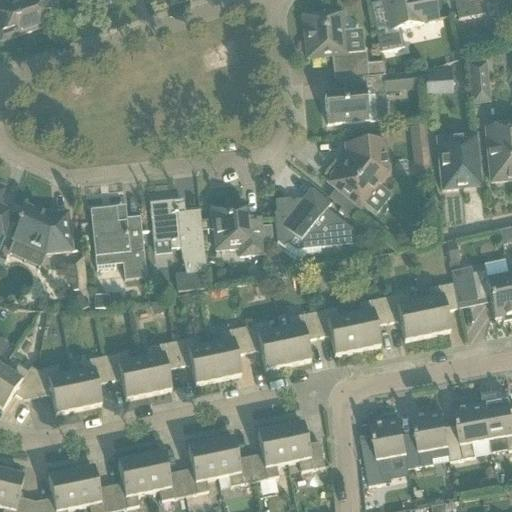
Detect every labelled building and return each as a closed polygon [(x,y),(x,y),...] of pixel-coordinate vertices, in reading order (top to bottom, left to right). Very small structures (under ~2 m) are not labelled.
[(8,7),(0,9),(0,37),(15,33),(17,38),(43,30),(41,22),(53,18),(48,5),(46,0),(26,0),(27,0),(8,7)] [(436,23),(435,13),(431,0),(383,0),(388,25),(374,28),(378,48),(380,56),(404,51),(400,32),(422,27),(421,26),(436,23)] [(483,2),(493,0),(453,0),(458,23),(486,18),(483,2)] [(334,84),(353,82),(382,79),(381,65),(367,67),(366,55),(346,57),(342,15),(302,19),(306,62),(331,59),(334,84)] [(485,67),(469,69),(472,97),(487,95),(485,67)] [(442,75),(425,77),(426,93),(451,91),(449,70),(442,71),(442,75)] [(364,101),(381,99),(384,99),(383,88),(421,84),(421,75),(382,79),(353,82),(355,97),(324,99),(327,127),(347,125),(367,123),(364,101)] [(425,129),(411,130),(415,163),(428,161),(425,129)] [(511,183),(511,129),(486,132),(490,186),(511,183)] [(436,142),(439,175),(441,194),(481,191),(476,138),(436,142)] [(370,146),(350,148),(346,148),(347,164),(341,172),(337,173),(331,180),(332,183),(329,186),(336,192),(358,210),(360,211),(388,176),(384,145),(370,146)] [(0,239),(2,241),(9,213),(0,208),(0,204),(0,203),(0,198),(3,191),(0,189),(0,239)] [(336,192),(329,201),(351,219),(358,210),(336,192)] [(277,245),(285,252),(287,249),(294,254),(354,248),(352,234),(326,213),(331,208),(328,205),(312,193),(299,210),(289,202),(275,204),(276,216),(273,216),(276,236),(277,245)] [(206,276),(201,233),(200,224),(199,214),(177,216),(176,209),(171,204),(154,206),(150,212),(152,232),(153,248),(170,246),(170,253),(180,252),(185,278),(206,276)] [(211,212),(212,223),(200,224),(201,233),(213,232),(216,254),(238,252),(239,260),(264,256),(262,242),(260,222),(245,223),(244,207),(238,207),(238,209),(211,212)] [(72,255),(70,235),(68,215),(51,217),(50,220),(24,209),(17,225),(20,227),(13,243),(16,245),(45,257),(72,255)] [(92,233),(96,272),(114,271),(113,264),(122,263),(124,284),(146,282),(140,220),(125,221),(125,224),(117,225),(116,210),(90,213),(92,233)] [(83,258),(74,268),(76,292),(88,301),(83,258)] [(511,322),(511,295),(508,279),(487,283),(485,274),(472,277),(471,271),(459,273),(459,271),(457,264),(448,266),(452,288),(457,313),(458,313),(457,307),(489,300),(494,323),(502,321),(503,325),(511,322)] [(457,313),(452,288),(440,290),(428,293),(430,303),(419,305),(427,340),(449,336),(445,315),(457,313)] [(88,309),(79,297),(68,305),(77,317),(88,309)] [(406,297),(382,302),(387,327),(399,325),(404,345),(427,340),(419,305),(408,308),(406,297)] [(96,298),(96,312),(110,313),(110,298),(96,298)] [(387,327),(382,302),(358,307),(361,318),(349,320),(357,355),(380,350),(375,330),(387,327)] [(357,355),(349,320),(338,322),(336,312),(312,317),(318,342),(330,340),(334,360),(357,355)] [(306,345),(318,342),(312,317),(289,322),(291,332),(280,335),(287,370),(310,365),(306,345)] [(287,370),(280,335),(269,337),(266,327),(243,331),(248,357),(260,354),(264,375),(287,370)] [(236,359),(248,357),(243,331),(219,336),(221,347),(210,349),(217,384),(240,380),(236,359)] [(217,384),(210,349),(199,352),(197,341),(173,346),(178,371),(190,368),(194,389),(217,384)] [(166,373),(178,371),(173,346),(149,351),(152,362),(140,364),(148,399),(171,394),(166,373)] [(127,356),(103,361),(108,386),(120,383),(125,404),(148,399),(140,364),(129,366),(127,356)] [(97,388),(108,386),(103,361),(80,366),(82,376),(71,379),(78,414),(101,409),(97,388)] [(23,404),(37,401),(30,371),(27,376),(17,369),(12,378),(2,372),(0,374),(0,413),(2,415),(13,397),(23,404)] [(78,414),(71,379),(60,381),(57,370),(37,375),(30,371),(37,401),(51,398),(55,418),(78,414)] [(511,454),(511,405),(500,407),(500,404),(483,407),(491,451),(508,448),(509,456),(511,454)] [(491,451),(483,407),(466,410),(466,413),(454,416),(457,433),(446,436),(445,436),(448,453),(447,453),(449,461),(450,466),(476,462),(474,453),(491,451)] [(445,436),(446,436),(442,414),(424,418),(425,421),(412,423),(416,441),(404,443),(403,443),(406,460),(409,474),(434,469),(433,463),(449,461),(447,453),(448,453),(445,436)] [(369,491),(386,488),(384,478),(392,477),(390,463),(406,460),(403,443),(404,443),(400,422),(382,425),(383,429),(370,431),(374,449),(361,451),(369,491)] [(302,428),(279,433),(287,468),(298,466),(300,476),(324,471),(319,446),(307,448),(302,428)] [(287,468),(279,433),(257,437),(261,458),(249,460),(254,486),(278,481),(276,470),(287,468)] [(233,442),(210,447),(217,483),(228,480),(231,491),(254,486),(249,460),(237,463),(233,442)] [(217,483),(210,447),(187,452),(191,472),(179,475),(185,501),(208,496),(206,485),(217,483)] [(163,457),(140,462),(148,497),(159,495),(161,506),(185,501),(179,475),(167,477),(163,457)] [(148,497),(140,462),(117,467),(121,487),(109,490),(114,511),(130,511),(139,510),(136,500),(148,497)] [(93,472),(70,477),(77,511),(78,511),(89,510),(89,511),(114,511),(109,490),(97,492),(93,472)] [(23,481),(1,475),(0,477),(0,511),(34,511),(35,505),(18,501),(23,481)] [(77,511),(70,477),(47,481),(52,502),(35,505),(34,511),(77,511)]
